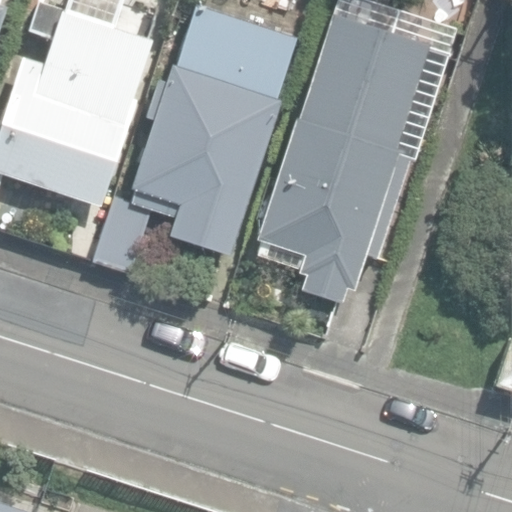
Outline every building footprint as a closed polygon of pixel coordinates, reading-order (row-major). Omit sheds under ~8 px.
[(0,0),(0,33),(10,5),(0,1),(0,0)] [(0,185),(4,173),(100,204),(154,40),(38,2),(29,32),(52,39),(44,62),(23,55),(0,125),(0,185)] [(92,261),(130,273),(152,208),(174,216),(168,234),(231,255),(283,99),(278,98),(291,57),(278,53),(284,35),(193,4),(167,81),(156,78),(143,116),(152,119),(129,188),(134,190),(131,200),(114,194),(92,261)] [(299,289),(341,302),(346,285),(353,287),(408,116),(405,115),(416,79),(343,55),(347,41),(328,35),(257,254),(305,269),(299,289)] [(497,383),(511,388),(511,338),(497,383)]
